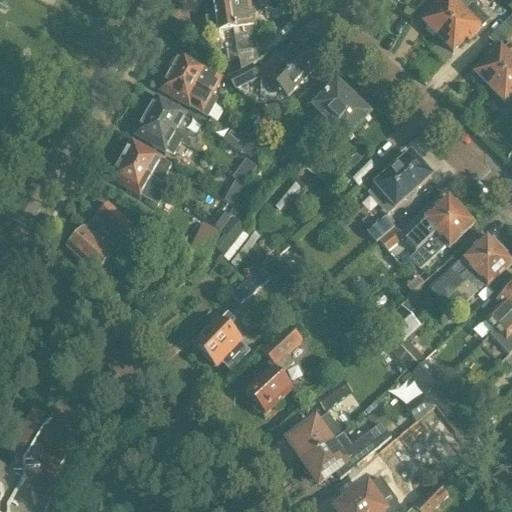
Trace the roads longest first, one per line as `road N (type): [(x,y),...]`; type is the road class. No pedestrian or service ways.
road 1 (residential): [(255,511),(10,254)]
road 2 (tertiary): [(10,254),(150,0)]
road 3 (residential): [(511,206),(313,0)]
